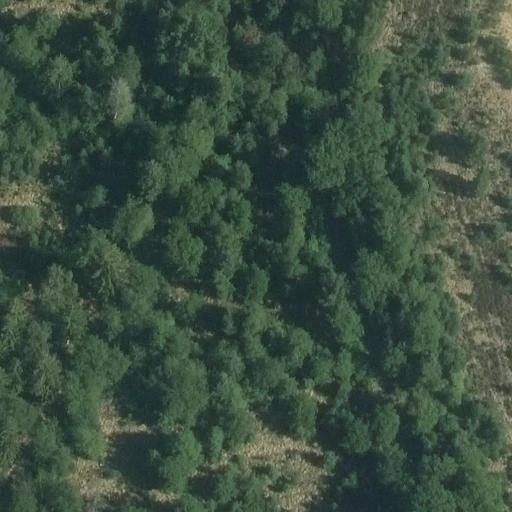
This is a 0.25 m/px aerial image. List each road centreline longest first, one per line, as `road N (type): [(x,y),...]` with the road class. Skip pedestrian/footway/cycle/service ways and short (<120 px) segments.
road 1 (track): [(6,511),(145,257),(276,77),(324,37)]
road 2 (track): [(425,511),(336,262),(328,206),(327,0)]
